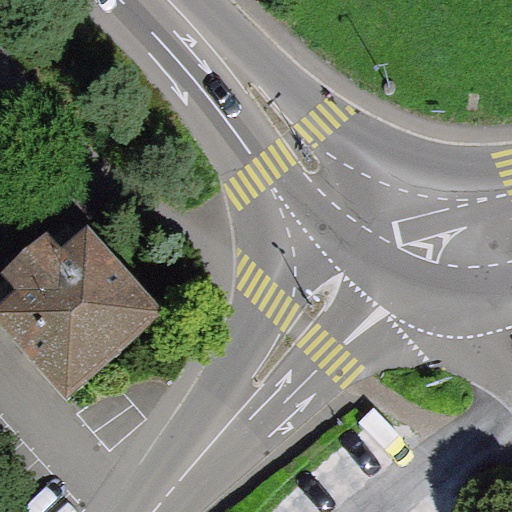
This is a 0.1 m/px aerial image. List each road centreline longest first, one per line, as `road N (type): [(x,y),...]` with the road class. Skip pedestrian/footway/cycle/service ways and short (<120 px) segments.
road 1 (tertiary): [(389,241),(148,511)]
road 2 (primary): [(389,241),(151,0)]
